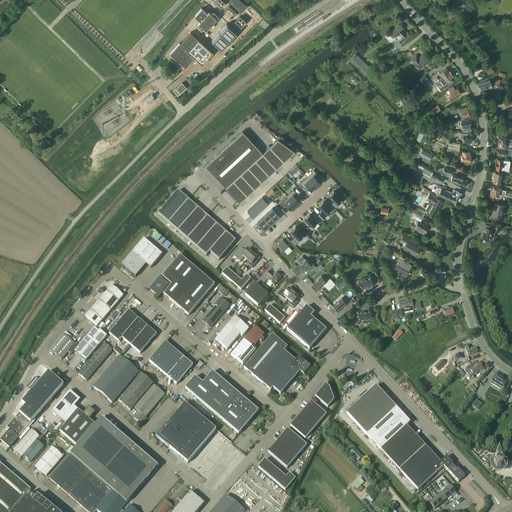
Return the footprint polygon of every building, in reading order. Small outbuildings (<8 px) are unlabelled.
[(225,3),(222,0),(216,0),(214,3),(220,8),(225,3)] [(243,11),(247,6),(240,0),(230,0),(229,2),(241,13),(242,11),(243,11)] [(231,19),(237,13),(229,6),(223,12),(231,19)] [(209,11),(207,13),(201,8),(194,16),(200,21),(198,23),(196,25),(201,30),(204,28),(206,30),(217,19),(219,16),(213,11),(211,14),(209,11)] [(246,22),(240,16),(235,21),(241,27),(246,22)] [(211,40),(222,50),(237,33),(227,23),(211,40)] [(400,24),(391,32),(392,33),(390,35),(393,38),(395,36),(396,37),(399,34),(402,37),(406,42),(412,37),(407,32),(406,33),(403,30),(404,29),(400,24)] [(179,43),(170,53),(186,68),(195,57),(195,56),(205,45),(191,32),(180,43),(179,43)] [(419,58),(416,55),(411,60),(414,63),(413,63),(419,70),(429,61),(423,54),(419,58)] [(350,60),(365,75),(370,70),(355,55),(350,60)] [(453,82),(451,80),(450,78),(453,75),(455,74),(452,70),(450,71),(449,70),(449,71),(446,67),(440,72),(439,72),(431,78),(441,91),(453,82)] [(484,71),(486,76),(493,72),(491,68),(484,71)] [(171,70),(166,73),(170,78),(174,74),(171,70)] [(490,80),(480,84),(478,85),(480,90),(488,87),(488,85),(491,84),(490,80)] [(182,83),(180,84),(173,90),(178,95),(187,88),(182,83)] [(453,86),(448,89),(451,95),(448,97),(451,100),(454,98),(461,94),(457,88),(455,89),(453,86)] [(423,114),(428,111),(427,110),(430,108),(428,106),(421,111),(423,114)] [(459,107),(447,111),(449,115),(458,112),(461,119),(470,116),(468,113),(469,112),(467,106),(460,109),(459,107)] [(461,122),(461,125),(461,128),(461,130),(463,130),(472,129),(471,121),(469,121),(468,118),(461,120),(461,122)] [(421,130),(416,138),(423,141),(427,133),(421,130)] [(242,131),(205,165),(207,166),(209,169),(239,202),(295,151),(278,139),(263,153),(242,131)] [(460,132),(460,138),(463,138),(462,142),(471,143),(472,136),(466,136),(467,133),(460,132)] [(448,149),(452,150),(459,151),(460,144),(453,143),(449,142),(448,149)] [(430,160),(433,155),(422,149),(419,154),(430,160)] [(462,150),(462,153),(461,160),(470,161),(471,154),(470,154),(470,151),(462,150)] [(496,162),(495,166),(496,166),(496,169),(506,171),(506,167),(510,167),(510,162),(510,161),(509,161),(502,160),(497,159),(497,162),(496,162)] [(314,170),(307,176),(316,186),(320,182),(316,177),(319,175),(314,170)] [(453,175),(451,180),(453,181),(453,182),(457,183),(466,186),(467,180),(464,179),(464,178),(459,177),(453,175)] [(307,176),(300,183),(304,188),(307,186),(311,190),(316,186),(307,176)] [(506,190),(500,189),(500,186),(492,184),(491,190),(506,192),(506,190)] [(454,190),(452,193),(445,190),(442,188),(440,187),(437,194),(438,194),(438,195),(458,204),(462,194),(454,190)] [(293,189),(286,195),(295,205),(300,201),(295,196),(298,194),(293,189)] [(178,191),(158,214),(206,257),(209,253),(219,261),(235,242),(178,191)] [(334,191),(329,196),(334,200),(331,203),(335,208),(343,201),(338,196),(339,196),(336,192),(336,193),(334,191)] [(442,201),(443,199),(430,192),(426,199),(429,201),(429,202),(429,203),(425,211),(427,212),(427,213),(433,216),(437,210),(438,211),(443,202),(442,201)] [(286,195),(279,202),(284,207),(286,205),(290,209),(295,205),(286,195)] [(262,198),(257,203),(261,208),(267,203),(262,198)] [(323,201),(318,205),(327,215),(332,211),(335,208),(331,203),(328,206),(323,201)] [(257,203),(248,211),(252,216),(261,208),(257,203)] [(495,203),(492,216),(501,218),(503,205),(495,203)] [(423,217),(426,212),(419,208),(416,213),(423,217)] [(272,209),(268,213),(274,220),(279,215),(272,209)] [(309,214),(305,218),(306,220),(309,224),(309,223),(313,227),(317,223),(318,224),(322,220),(314,212),(312,214),(313,215),(312,216),(309,214)] [(268,213),(263,218),(269,225),(274,220),(268,213)] [(413,218),(416,220),(418,221),(420,222),(423,218),(416,213),(413,218)] [(263,218),(259,223),(265,229),(269,225),(263,218)] [(416,224),(414,228),(418,230),(418,231),(424,234),(428,227),(420,222),(418,221),(416,220),(415,223),(416,224)] [(494,233),(491,232),(492,229),(484,226),(483,230),(484,230),(482,237),(489,240),(489,239),(491,240),(493,238),(494,233)] [(295,227),(291,231),(295,236),(293,238),(297,243),(305,237),(295,227)] [(412,244),(414,240),(403,234),(400,240),(405,243),(402,248),(415,256),(418,251),(419,248),(412,244)] [(143,240),(121,266),(135,278),(146,265),(150,269),(162,255),(143,240)] [(282,240),(278,244),(284,250),(288,246),(282,240)] [(244,258),(247,260),(253,253),(248,249),(244,253),(240,249),(233,256),(240,262),(244,258)] [(393,254),(393,255),(400,259),(396,266),(401,269),(398,273),(405,277),(412,265),(403,260),(405,257),(395,251),(393,254)] [(253,253),(247,260),(249,263),(248,265),(252,269),(256,264),(254,261),(257,258),(253,253)] [(188,316),(195,309),(214,285),(180,256),(162,277),(162,278),(151,291),(158,297),(162,293),(163,295),(188,316)] [(300,263),(297,266),(303,272),(308,267),(310,270),(311,271),(316,266),(313,262),(311,265),(305,259),(302,256),(298,260),(300,263)] [(229,281),(234,275),(226,268),(221,274),(229,281)] [(274,286),(280,278),(275,273),(273,276),(269,272),(265,277),(269,280),(268,281),(274,286)] [(241,281),(234,275),(229,281),(241,291),(251,279),(246,276),(241,281)] [(321,276),(313,283),(319,289),(324,285),(329,290),(335,285),(329,279),(326,282),(321,276)] [(366,291),(373,288),(372,285),(373,285),(371,281),(372,280),(370,276),(355,281),(355,282),(359,280),(360,284),(361,284),(362,288),(365,288),(366,291)] [(245,295),(247,297),(258,307),(267,295),(255,284),(245,295)] [(97,327),(123,296),(111,286),(85,317),(97,327)] [(218,291),(225,297),(229,293),(222,286),(218,291)] [(285,298),(288,300),(294,293),(289,289),(286,293),(283,291),(279,296),(283,299),(285,298)] [(294,293),(288,300),(291,302),(289,304),(293,308),(298,303),(295,301),(298,297),(294,293)] [(131,308),(138,301),(134,297),(127,304),(131,308)] [(215,307),(202,322),(210,329),(225,310),(229,306),(220,298),(214,305),(215,307)] [(334,305),(339,311),(344,307),(347,309),(352,304),(349,301),(347,304),(342,298),(334,305)] [(401,310),(397,311),(398,318),(402,317),(401,313),(402,313),(413,311),(417,310),(416,303),(412,304),(411,301),(399,303),(401,310)] [(356,320),(363,319),(363,322),(362,322),(362,323),(370,322),(370,321),(368,321),(368,319),(372,318),(371,314),(370,309),(369,309),(368,302),(360,303),(361,311),(359,311),(360,315),(359,315),(360,319),(356,320)] [(265,311),(272,318),(277,312),(269,306),(265,311)] [(325,331),(326,331),(325,330),(322,328),(322,327),(321,327),(318,324),(319,324),(318,324),(315,321),(314,320),(314,321),(311,318),(314,314),(306,307),(286,330),(309,350),(315,343),(316,343),(316,342),(319,339),(320,338),(319,338),(322,335),(323,334),(325,331)] [(429,316),(439,312),(437,308),(427,312),(429,316)] [(453,312),(452,312),(451,309),(448,310),(446,310),(446,311),(443,312),(440,313),(443,321),(447,320),(446,319),(454,316),(453,315),(454,314),(453,312)] [(131,346),(140,354),(156,335),(129,312),(109,335),(118,343),(122,339),(128,345),(130,346),(131,346)] [(277,312),(272,318),(280,324),(285,319),(277,312)] [(235,318),(228,325),(217,338),(216,337),(212,341),(220,347),(221,346),(227,350),(237,338),(239,339),(240,336),(242,337),(249,329),(235,318)] [(264,335),(255,327),(230,356),(242,366),(255,351),(252,348),(259,341),(261,343),(264,339),(262,337),(264,335)] [(75,344),(74,345),(67,353),(70,355),(72,354),(73,352),(85,362),(107,336),(99,330),(98,332),(94,328),(80,344),(80,343),(75,344)] [(392,338),(396,341),(403,334),(399,331),(392,338)] [(62,335),(49,350),(61,360),(67,353),(74,345),(62,335)] [(244,368),(258,381),(284,351),(287,348),(272,335),(244,368)] [(149,362),(176,385),(193,366),(165,342),(149,362)] [(104,344),(91,359),(78,375),(86,381),(112,351),(104,344)] [(114,351),(122,357),(131,346),(130,346),(128,345),(121,353),(116,349),(114,351)] [(464,348),(468,356),(477,352),(475,348),(471,350),(469,346),(464,348)] [(270,391),(273,388),(280,395),(300,372),(303,375),(310,367),(298,357),(295,361),(284,351),(258,381),(270,391)] [(453,357),(455,362),(463,359),(461,353),(453,357)] [(138,373),(119,357),(93,388),(112,404),(138,373)] [(443,364),(440,360),(433,368),(437,371),(443,364)] [(472,364),(466,369),(468,371),(466,372),(471,378),(472,377),(474,376),(483,369),(479,363),(477,364),(474,366),(472,364)] [(9,448),(63,386),(48,372),(21,403),(25,407),(6,428),(9,431),(0,441),(9,448)] [(258,412),(223,382),(212,372),(202,384),(195,377),(185,389),(204,405),(238,435),(258,412)] [(496,374),(492,382),(494,383),(493,385),(499,389),(501,387),(503,389),(508,381),(496,374)] [(130,412),(133,408),(153,385),(141,375),(118,402),(130,412)] [(35,377),(27,387),(31,391),(39,381),(35,377)] [(153,385),(133,408),(138,412),(133,418),(141,425),(146,419),(145,418),(165,395),(153,385)] [(329,388),(325,385),(315,397),(327,408),(334,401),(329,388)] [(376,386),(346,414),(367,436),(396,409),(379,390),(376,386)] [(80,400),(73,394),(70,391),(52,412),(66,424),(78,410),(74,407),(80,400)] [(475,398),(470,404),(478,410),(482,405),(475,398)] [(311,402),(297,418),(290,426),(305,440),(326,415),(311,402)] [(156,438),(161,442),(187,464),(216,430),(185,404),(156,438)] [(76,445),(82,438),(94,424),(89,420),(95,413),(89,408),(83,414),(78,410),(66,424),(59,431),(76,445)] [(396,409),(367,436),(380,450),(399,470),(418,491),(443,467),(447,470),(457,481),(458,482),(464,477),(463,476),(458,470),(456,470),(452,465),(452,463),(446,457),(440,463),(425,446),(406,426),(410,423),(397,410),(396,409)] [(70,455),(112,491),(126,503),(157,467),(101,419),(70,455)] [(41,429),(44,431),(45,430),(37,422),(33,427),(39,432),(41,429)] [(287,429),(277,441),(268,453),(287,469),(307,446),(287,429)] [(23,456),(36,441),(39,437),(31,430),(13,452),(20,458),(22,456),(23,456)] [(227,438),(232,442),(236,437),(232,433),(227,438)] [(40,437),(36,441),(23,456),(31,463),(44,448),(38,443),(42,439),(40,437)] [(63,457),(52,447),(35,467),(46,477),(63,457)] [(362,458),(354,449),(349,453),(357,462),(362,458)] [(87,511),(94,511),(96,510),(112,491),(70,455),(49,479),(87,511)] [(489,457),(484,463),(489,468),(490,467),(492,464),(492,463),(494,462),(495,460),(490,456),(489,457)] [(492,464),(493,468),(496,471),(501,471),(504,467),(503,462),(500,459),(495,460),(494,462),(492,463),(492,464)] [(285,491),(295,479),(289,474),(286,478),(265,460),(258,468),(285,491)] [(24,511),(33,502),(26,496),(31,490),(1,464),(2,463),(0,461),(0,511),(24,511)] [(495,476),(492,479),(497,484),(501,480),(498,476),(497,477),(495,476)] [(446,489),(451,496),(455,492),(450,486),(446,489)] [(441,493),(447,499),(451,496),(446,489),(441,493)] [(112,491),(96,510),(97,511),(118,511),(126,503),(112,491)] [(196,511),(204,504),(197,498),(190,493),(173,511),(171,510),(169,511),(196,511)] [(442,503),(447,499),(441,493),(437,496),(442,503)] [(226,495),(211,511),(244,511),(245,511),(226,495)] [(56,511),(37,496),(33,502),(24,511),(56,511)] [(438,506),(442,503),(437,496),(433,500),(438,506)] [(154,511),(168,511),(173,507),(165,500),(154,511)] [(438,506),(433,500),(429,504),(434,510),(438,506)]
